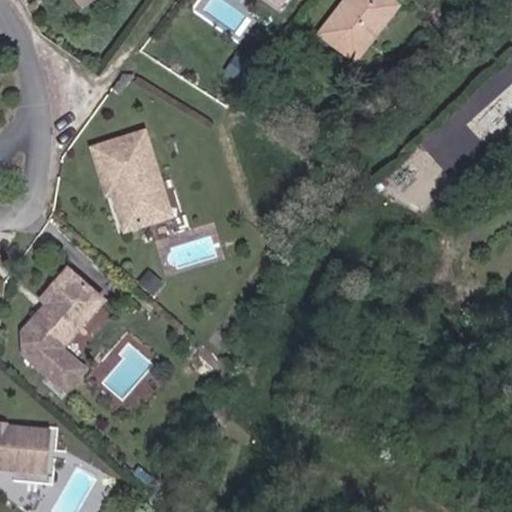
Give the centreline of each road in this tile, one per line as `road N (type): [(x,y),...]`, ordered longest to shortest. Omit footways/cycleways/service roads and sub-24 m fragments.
road 1 (residential): [(0,25),(47,159),(0,247)]
road 2 (track): [(47,159),(169,0)]
